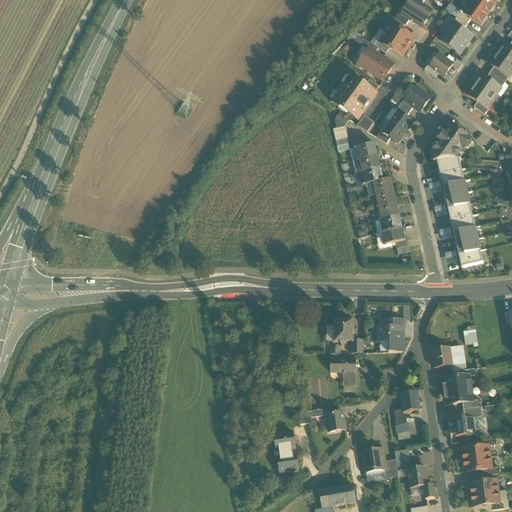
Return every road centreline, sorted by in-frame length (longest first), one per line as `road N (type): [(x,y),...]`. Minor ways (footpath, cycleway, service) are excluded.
road 1 (tertiary): [(436,289),(129,290)]
road 2 (residential): [(419,334),(380,406),(320,475),(281,504)]
road 3 (track): [(0,197),(93,0)]
road 4 (residential): [(447,98),(410,165),(436,289)]
road 5 (primary): [(44,176),(124,0)]
road 6 (residential): [(419,334),(447,511)]
road 7 (tertiary): [(129,290),(8,282)]
